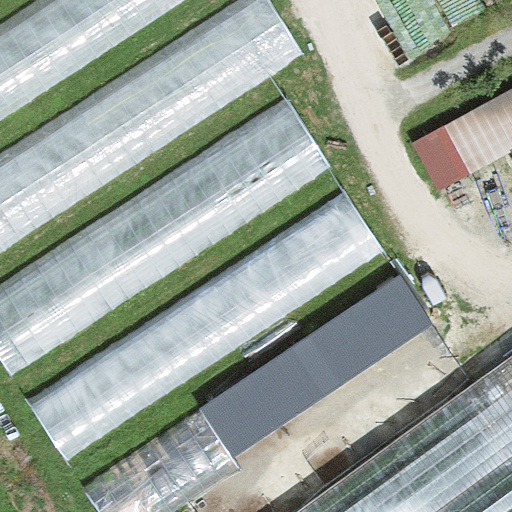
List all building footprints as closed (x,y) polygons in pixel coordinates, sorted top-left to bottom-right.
[(42,0),(0,27),(0,118),(184,0),(42,0)] [(260,0),(239,0),(0,153),(0,243),(295,55),(260,0)] [(443,193),(511,152),(511,85),(413,143),(443,193)] [(287,107),(0,290),(0,379),(327,170),(287,107)] [(343,199),(13,407),(52,468),(381,259),(343,199)] [(404,276),(62,495),(72,511),(173,511),(444,339),(404,276)] [(511,511),(511,353),(288,511),(511,511)]
